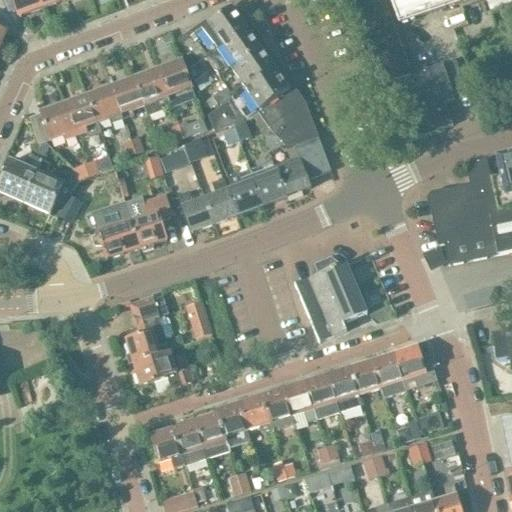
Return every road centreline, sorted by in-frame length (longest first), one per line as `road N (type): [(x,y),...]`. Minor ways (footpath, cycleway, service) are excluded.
road 1 (residential): [(115,429),(435,326)]
road 2 (residential): [(374,192),(242,249),(74,300)]
road 3 (residential): [(0,135),(35,66),(205,0)]
road 4 (residential): [(374,192),(347,144),(294,0)]
road 5 (residential): [(489,511),(472,428),(435,326)]
road 6 (residential): [(511,140),(437,160),(374,192)]
road 7 (residential): [(435,326),(374,192)]
road 8 (residential): [(115,429),(74,300)]
